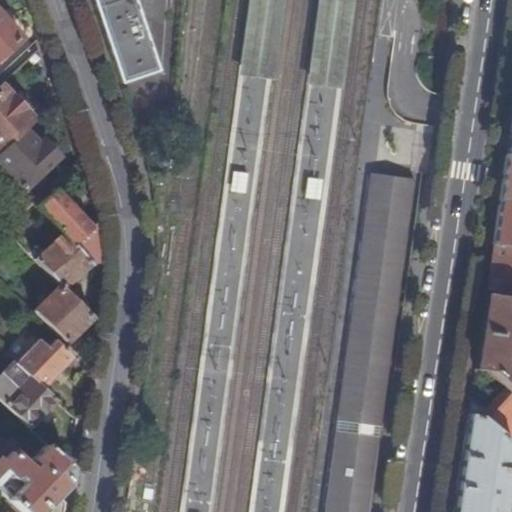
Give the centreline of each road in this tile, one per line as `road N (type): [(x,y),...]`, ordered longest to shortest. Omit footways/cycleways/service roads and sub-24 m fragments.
road 1 (tertiary): [(49,0),(124,227),(126,274),(93,511)]
road 2 (primary): [(414,511),(492,0)]
